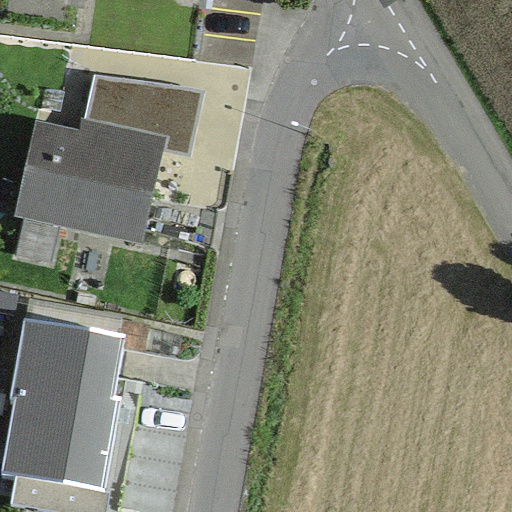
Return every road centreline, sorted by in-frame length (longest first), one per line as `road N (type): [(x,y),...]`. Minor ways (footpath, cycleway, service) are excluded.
road 1 (residential): [(221,511),(290,124),(335,50),(395,21)]
road 2 (residential): [(395,21),(511,217)]
